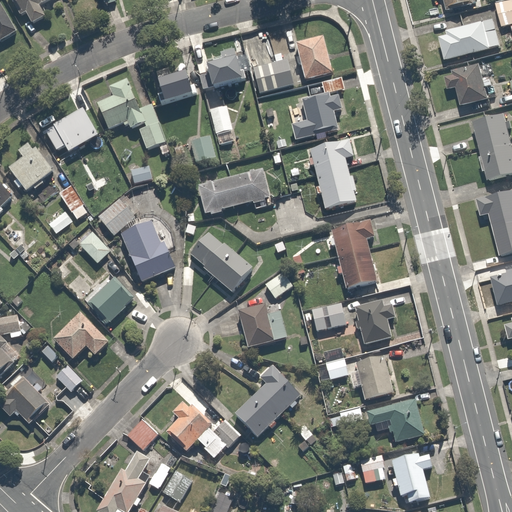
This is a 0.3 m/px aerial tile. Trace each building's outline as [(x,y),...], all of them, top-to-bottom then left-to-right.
[(12,0),(23,18),(30,31),(50,20),(43,7),(55,0),(12,0)] [(477,8),(474,0),(444,0),(448,15),(477,8)] [(511,1),(497,5),(502,29),(511,26),(511,1)] [(16,34),(0,3),(0,39),(1,42),(16,34)] [(438,38),(444,63),(503,48),(495,17),(448,29),(450,35),(438,38)] [(323,36),(295,44),(306,83),(335,75),(323,36)] [(245,47),(251,71),(257,96),(293,87),(287,63),(277,65),(272,66),(267,42),(245,47)] [(221,58),(224,66),(211,70),(218,92),(247,82),(242,68),(237,52),(221,58)] [(487,65),(444,78),(449,92),(457,90),(461,106),(496,95),(487,65)] [(191,75),(160,85),(168,108),(198,98),(191,75)] [(340,80),(321,85),(325,97),(343,91),(340,80)] [(166,147),(155,108),(137,113),(129,83),(112,88),(116,100),(100,104),(108,131),(138,123),(146,153),(166,147)] [(334,96),(302,104),(310,140),(343,132),(334,96)] [(227,107),(210,113),(219,137),(235,131),(227,107)] [(48,134),(59,154),(66,150),(71,159),(107,139),(91,110),(48,134)] [(511,178),(511,146),(504,117),(473,126),(489,184),(511,178)] [(209,138),(189,145),(197,168),(216,162),(209,138)] [(342,145),(310,153),(326,215),(358,206),(342,145)] [(20,156),(25,162),(11,172),(28,196),(36,190),(42,198),(56,188),(48,177),(57,171),(42,149),(36,154),(31,148),(20,156)] [(152,167),(131,172),(135,188),(156,183),(152,167)] [(265,172),(198,190),(205,217),(272,199),(265,172)] [(0,209),(12,197),(0,186),(0,209)] [(69,188),(58,196),(77,221),(88,213),(69,188)] [(511,256),(511,195),(476,202),(480,221),(489,219),(499,260),(511,256)] [(139,211),(123,196),(99,220),(115,236),(139,211)] [(373,222),(332,232),(348,293),(378,285),(367,241),(377,239),(373,222)] [(159,252),(149,224),(123,234),(140,282),(173,271),(165,250),(159,252)] [(96,233),(78,247),(95,267),(112,252),(96,233)] [(255,278),(210,237),(190,259),(235,300),(255,278)] [(511,271),(491,277),(502,318),(511,315),(511,271)] [(285,274),(266,286),(275,300),(294,288),(285,274)] [(136,298),(117,279),(90,307),(109,326),(136,298)] [(392,300),(356,307),(359,323),(356,324),(357,331),(362,330),(365,347),(395,341),(392,323),(397,322),(392,300)] [(343,304),(311,311),(316,335),(348,328),(343,304)] [(35,337),(6,307),(0,312),(0,376),(16,360),(3,347),(14,336),(19,341),(23,338),(28,343),(35,337)] [(267,307),(240,314),(249,351),(277,344),(267,307)] [(110,344),(82,316),(55,343),(75,362),(87,349),(96,358),(110,344)] [(342,348),(323,353),(327,369),(318,372),(321,385),(350,379),(342,348)] [(389,358),(356,367),(358,374),(351,376),(355,391),(362,389),(366,405),(400,397),(389,358)] [(84,383),(68,367),(56,378),(72,395),(84,383)] [(302,397),(274,368),(259,382),(265,388),(236,416),(258,439),(302,397)] [(49,407),(23,379),(2,400),(6,403),(0,408),(12,421),(18,415),(29,426),(49,407)] [(417,402),(366,416),(370,430),(390,424),(397,448),(427,440),(417,402)] [(217,432),(186,404),(174,417),(179,421),(167,436),(187,454),(196,444),(217,462),(241,435),(226,422),(217,432)] [(162,434),(146,420),(128,440),(145,454),(162,434)] [(161,466),(152,479),(143,474),(150,462),(138,455),(126,474),(122,472),(97,511),(132,511),(149,485),(158,491),(170,471),(161,466)] [(372,474),(375,486),(388,483),(382,456),(359,462),(362,476),(372,474)] [(430,457),(393,467),(397,482),(393,483),(395,491),(399,490),(402,501),(407,500),(410,509),(433,503),(425,473),(434,471),(430,457)] [(192,483),(179,473),(161,496),(174,506),(192,483)] [(326,491),(328,493),(329,494),(330,495),(331,496),(333,497),(334,497),(336,497),(337,496),(339,496),(340,495),(341,494),(342,493),(343,492),(343,490),(344,489),(344,487),(344,486),(343,484),(342,483),(341,482),(340,481),(339,480),(338,479),(336,479),(335,479),(333,479),(332,480),(330,480),(329,481),(328,482),(327,484),(326,485),(326,486),(326,488),(326,489),(326,491)] [(229,511),(235,500),(220,494),(211,511),(229,511)]
